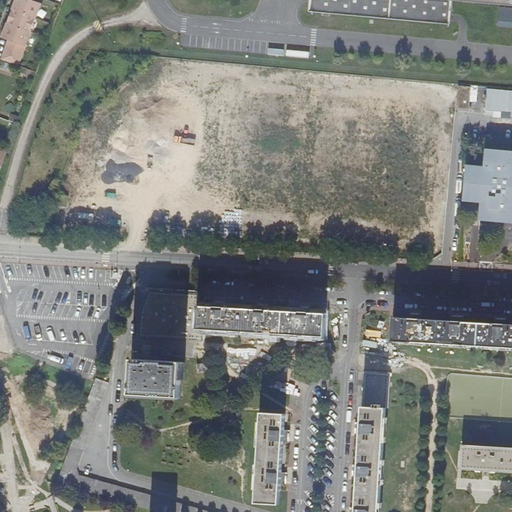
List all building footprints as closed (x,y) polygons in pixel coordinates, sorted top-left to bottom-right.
[(16,0),(12,10),(8,24),(2,38),(9,41),(2,59),(19,65),(26,47),(31,32),(36,19),(41,4),(30,0),(16,0)] [(511,0),(310,0),(309,11),(448,23),(451,0),(511,0)] [(473,87),(459,85),(457,108),(471,109),(473,87)] [(487,110),(511,111),(511,88),(488,87),(487,110)] [(511,156),(485,154),(484,171),(469,169),(466,202),(473,203),(472,219),(511,222),(511,156)] [(55,206),(68,207),(69,197),(56,195),(55,206)] [(213,308),(198,307),(199,295),(172,294),(150,292),(147,292),(143,312),(140,338),(203,342),(204,331),(322,337),(324,314),(308,313),(308,309),(302,308),(297,308),(297,313),(266,311),(266,306),(261,306),(256,306),(256,310),(225,309),(225,303),(218,303),(213,303),(213,308)] [(408,319),(392,318),(390,341),(511,348),(511,323),(504,324),(504,319),(499,319),(494,319),(494,323),(462,322),(462,317),(456,316),(451,316),(450,321),(419,319),(419,314),(413,314),(408,313),(408,319)] [(185,366),(133,362),(130,397),(183,400),(185,366)] [(352,476),(357,476),(355,509),(350,508),(350,511),(378,511),(384,409),(386,409),(388,374),(362,372),(360,424),(355,423),(355,428),(354,434),(359,434),(357,466),(353,466),(352,470),(352,476)] [(207,511),(77,476),(74,470),(107,383),(96,378),(56,484),(158,511),(207,511)] [(285,416),(263,415),(257,504),(280,506),(281,485),(286,486),(286,480),(287,475),(282,475),(284,443),(289,443),(289,437),(290,433),(285,432),(285,416)] [(511,448),(462,445),(461,469),(482,470),(481,476),(488,476),(488,471),(511,472),(511,448)]
